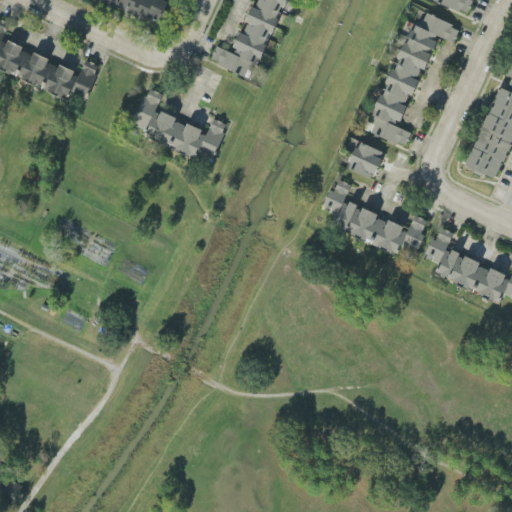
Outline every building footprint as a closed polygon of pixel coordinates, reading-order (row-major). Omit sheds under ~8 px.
[(258,0),(255,9),(252,7),(246,22),(233,53),(216,47),(210,62),(253,79),(283,0),(258,0)] [(367,132),(406,147),(411,133),(394,126),(396,120),(399,121),(409,94),(412,95),(422,69),(425,70),(437,37),(454,43),(460,27),(417,12),(385,97),(381,95),(367,132)] [(0,43),(10,25),(0,19),(0,43)] [(0,44),(0,71),(67,97),(68,93),(86,100),(99,66),(85,60),(80,75),(47,62),(48,60),(22,50),(23,47),(2,39),(0,44)] [(511,144),(511,92),(499,87),(465,167),(496,181),(511,144)] [(131,130),(213,161),(227,125),(211,119),(206,131),(156,112),(163,95),(147,89),(131,130)] [(384,152),(357,142),(347,170),(374,179),(384,152)] [(330,225),(394,255),(399,244),(417,253),(425,235),(422,234),(428,221),(415,215),(409,229),(388,219),(388,220),(345,200),(351,186),(339,180),(334,192),(330,190),(323,205),(336,212),(330,225)] [(436,275),(499,303),(504,293),(511,296),(511,274),(510,278),(446,249),(453,234),(441,228),(437,237),(433,235),(423,257),(441,265),(436,275)] [(0,472),(0,470),(5,460),(0,457),(0,501),(12,507),(23,484),(0,472)]
